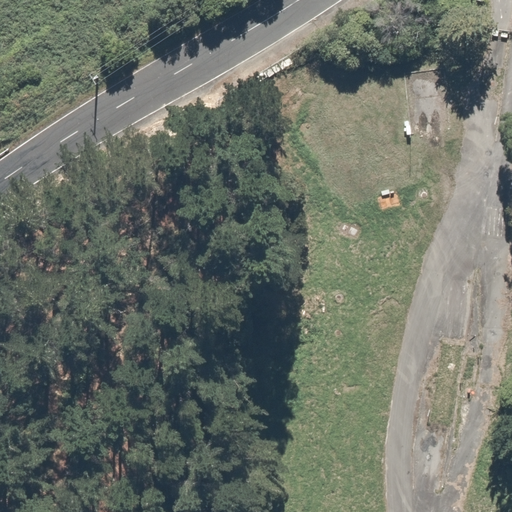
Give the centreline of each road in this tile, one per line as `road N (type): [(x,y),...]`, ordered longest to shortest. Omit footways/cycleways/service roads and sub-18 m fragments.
road 1 (unknown): [(425,0),(440,120),(375,381),(393,511)]
road 2 (track): [(42,511),(109,399),(185,65)]
road 3 (unclassified): [(297,0),(0,183)]
